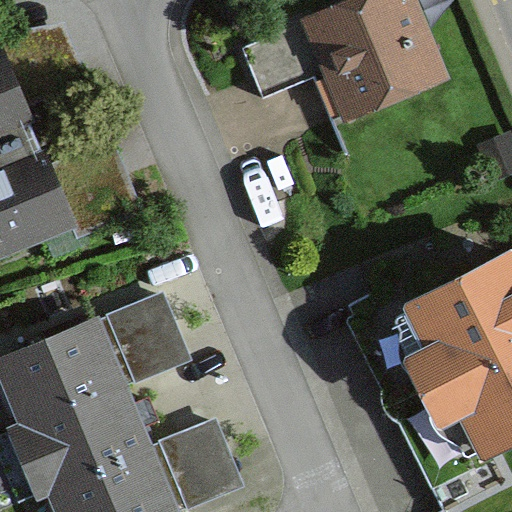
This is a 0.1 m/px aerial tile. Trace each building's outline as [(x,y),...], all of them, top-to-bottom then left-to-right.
[(409,0),(350,0),(299,21),(340,121),(442,79),(409,0)] [(11,45),(0,49),(0,124),(37,110),(11,45)] [(511,174),(511,131),(477,146),(492,183),(511,174)] [(60,155),(0,178),(0,252),(86,220),(60,155)] [(511,444),(511,282),(504,265),(403,312),(424,358),(408,365),(437,427),(453,419),(473,463),(511,444)] [(2,357),(28,419),(126,378),(180,356),(155,294),(2,357)] [(154,446),(126,378),(28,419),(20,422),(47,490),(56,486),(154,446)] [(154,446),(56,486),(66,511),(167,511),(235,484),(210,423),(154,446)] [(0,503),(35,492),(16,436),(0,440),(0,503)]
